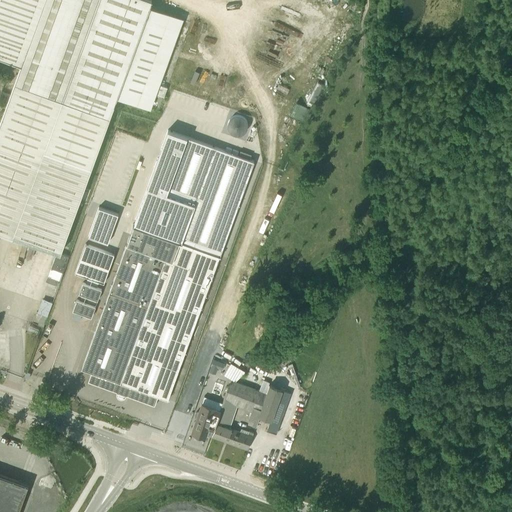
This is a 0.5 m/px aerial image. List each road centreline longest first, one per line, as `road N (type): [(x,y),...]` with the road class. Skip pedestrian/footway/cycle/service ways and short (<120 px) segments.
road 1 (track): [(378,0),(400,511)]
road 2 (tertiary): [(311,511),(134,448)]
road 3 (tertiary): [(134,448),(0,398)]
